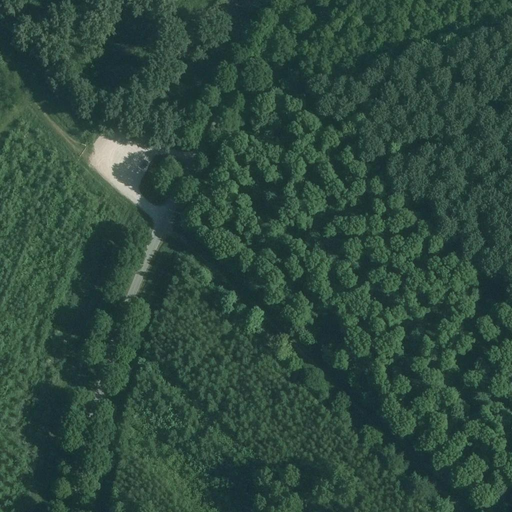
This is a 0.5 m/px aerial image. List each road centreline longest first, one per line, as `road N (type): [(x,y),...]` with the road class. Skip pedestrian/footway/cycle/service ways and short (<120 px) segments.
road 1 (tertiary): [(75,511),(111,350),(151,247),(213,128),(308,0)]
road 2 (track): [(465,511),(162,224)]
